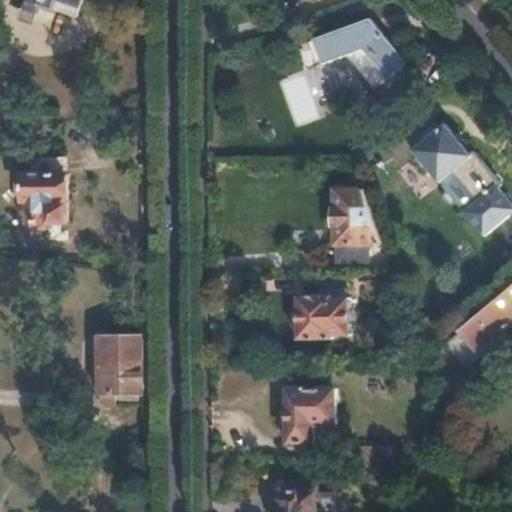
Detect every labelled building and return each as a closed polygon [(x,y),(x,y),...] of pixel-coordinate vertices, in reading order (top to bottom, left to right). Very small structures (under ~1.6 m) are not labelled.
[(63,0),(84,7),(85,0),(20,0),(19,5),(41,13),(43,7),(58,12),(61,0),(63,0)] [(84,7),(63,0),(61,0),(58,12),(79,19),(84,7)] [(428,83),(375,19),(312,43),(321,67),(349,57),(376,89),(382,85),(400,106),(428,83)] [(504,185),(479,155),(475,158),(449,126),(440,133),(437,129),(428,136),(423,130),(410,141),(419,151),(418,152),(444,184),(456,174),(481,204),(468,214),(486,237),(511,216),(511,202),(500,188),(504,185)] [(69,175),(68,159),(35,160),(34,176),(29,176),(29,202),(35,202),(35,223),(71,222),(71,175),(69,175)] [(386,247),(355,164),(354,163),(342,163),(342,177),(339,177),(339,211),(337,211),(337,226),(340,226),(339,247),(386,247)] [(311,221),(334,222),(335,195),(312,194),(311,221)] [(366,276),(366,251),(340,252),(340,276),(366,276)] [(402,291),(396,275),(371,275),(371,292),(402,291)] [(511,290),(451,341),(448,344),(459,358),(475,345),(479,347),(495,335),(496,336),(511,324),(511,290)] [(352,339),(351,301),(336,302),(336,299),(301,299),(301,342),(335,341),(335,339),(352,339)] [(451,341),(432,317),(419,328),(438,352),(448,344),(451,341)] [(145,388),(145,339),(103,340),(104,403),(116,403),(117,388),(145,388)] [(340,426),(339,390),(293,390),(293,446),(317,446),(317,426),(340,426)] [(454,419),(465,410),(460,404),(449,413),(454,419)] [(405,464),(405,448),(360,448),(360,464),(405,464)] [(341,511),(342,494),(320,495),(316,493),(307,493),(307,492),(286,492),(286,511),(284,511),(341,511)]
